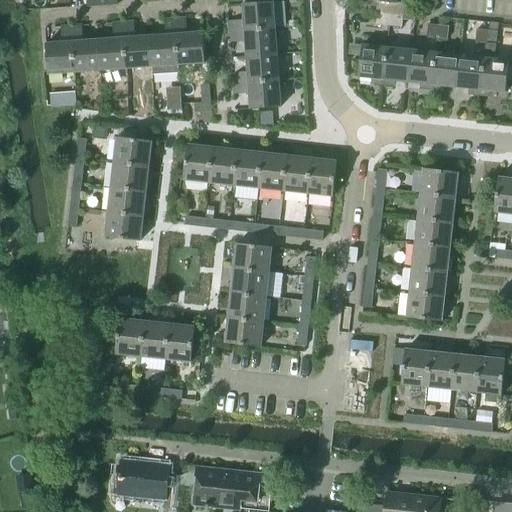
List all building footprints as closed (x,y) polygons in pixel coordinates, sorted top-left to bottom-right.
[(364,0),(378,2),(376,13),(389,15),(402,16),(404,3),(394,2),(394,0),(364,0)] [(229,21),(230,32),(275,29),(273,2),(243,4),(245,20),(229,21)] [(376,13),(375,25),(388,26),(389,15),(376,13)] [(389,15),(388,26),(401,28),(402,16),(389,15)] [(151,36),(153,67),(153,75),(179,73),(179,65),(175,18),(164,19),(165,35),(151,36)] [(175,18),(179,65),(205,63),(203,33),(187,34),(185,18),(175,18)] [(123,22),(127,69),(153,67),(151,36),(135,37),(133,21),(123,22)] [(98,40),(101,71),(127,69),(123,22),(113,22),(114,39),(98,40)] [(71,26),(75,73),(101,71),(98,40),(83,41),(82,25),(71,26)] [(426,37),(436,38),(438,26),(428,25),(426,37)] [(48,75),(75,73),(71,26),(61,27),(62,42),(46,44),(48,75)] [(438,26),(436,38),(447,40),(448,27),(438,26)] [(246,41),(247,57),(277,55),(275,29),(230,32),(230,42),(246,41)] [(475,30),(474,42),(484,44),(486,31),(475,30)] [(483,59),(479,98),(490,99),(491,93),(504,94),(507,64),(508,62),(494,60),(496,45),(495,45),(496,32),(486,31),(484,44),(486,44),(484,59),(483,59)] [(361,46),(357,78),(371,80),(370,86),(383,87),(387,49),(361,46)] [(387,49),(383,87),(394,88),(394,82),(408,84),(411,51),(387,49)] [(411,51),(408,84),(419,85),(419,91),(430,92),(435,54),(411,51)] [(435,54),(430,92),(442,94),(443,87),(455,89),(459,56),(435,54)] [(248,73),(233,74),(233,84),(279,81),(277,55),(247,57),(248,73)] [(459,56),(455,89),(467,90),(466,96),(479,98),(483,59),(459,56)] [(281,107),(279,81),(233,84),(234,95),(250,94),(251,110),(281,107)] [(75,93),(67,94),(68,106),(76,105),(75,93)] [(181,97),(168,98),(169,111),(182,110),(181,97)] [(202,105),(194,105),(195,114),(211,113),(211,105),(202,105)] [(272,114),(259,115),(260,127),(273,126),(272,114)] [(116,138),(114,163),(149,167),(152,142),(148,142),(149,129),(137,128),(135,140),(116,138)] [(78,139),(76,158),(84,159),(86,140),(78,139)] [(184,181),(209,184),(213,149),(188,146),(184,181)] [(213,149),(209,184),(234,187),(238,151),(213,149)] [(238,151),(234,187),(236,187),(235,199),(257,201),(259,189),(262,154),(238,151)] [(262,154),(259,189),(283,192),(287,157),(262,154)] [(287,157),(283,192),(308,195),(312,159),(287,157)] [(76,158),(73,178),(82,179),(84,159),(76,158)] [(312,159),(308,195),(333,198),(337,162),(312,159)] [(114,163),(111,188),(146,192),(149,167),(114,163)] [(377,169),(375,189),(384,190),(386,170),(377,169)] [(423,169),(420,195),(456,199),(458,173),(423,169)] [(511,179),(498,178),(494,214),(511,216),(511,179)] [(111,188),(108,213),(143,217),(146,192),(111,188)] [(72,189),(70,208),(79,209),(81,190),(72,189)] [(373,209),(382,210),(384,190),(375,189),(373,209)] [(420,195),(418,219),(453,223),(456,199),(420,195)] [(70,208),(68,228),(76,229),(79,209),(70,208)] [(108,213),(105,238),(140,242),(143,217),(108,213)] [(185,217),(185,223),(184,226),(204,228),(205,219),(185,217)] [(372,218),(370,238),(379,239),(381,219),(372,218)] [(205,219),(204,228),(224,230),(225,222),(205,219)] [(418,219),(415,244),(450,248),(453,223),(418,219)] [(234,223),(233,231),(253,234),(254,225),(234,223)] [(254,225),(253,234),(273,236),(274,227),(254,225)] [(284,228),(283,237),(303,239),(303,230),(284,228)] [(303,230),(303,239),(322,241),(323,234),(323,232),(303,230)] [(367,258),(376,259),(379,239),(370,238),(367,258)] [(237,244),(234,269),(269,273),(272,248),(237,244)] [(415,244),(412,269),(447,273),(450,248),(415,244)] [(511,251),(495,250),(494,259),(511,260),(511,251)] [(306,258),(304,278),(313,279),(315,259),(306,258)] [(366,268),(364,288),(373,289),(375,269),(366,268)] [(234,269),(231,294),(266,298),(269,273),(234,269)] [(412,269),(409,293),(445,297),(447,273),(412,269)] [(302,297),(311,298),(313,279),(304,278),(303,285),(302,297)] [(362,307),(364,307),(371,308),(373,289),(364,288),(362,307)] [(409,293),(407,319),(442,323),(445,297),(409,293)] [(231,294),(228,319),(264,323),(266,298),(231,294)] [(300,307),(298,327),(308,328),(310,308),(300,307)] [(228,319),(226,344),(261,348),(264,323),(228,319)] [(120,320),(116,355),(141,358),(145,322),(120,320)] [(145,322),(141,358),(166,360),(170,325),(145,322)] [(170,325),(166,360),(191,363),(195,328),(170,325)] [(296,346),(304,347),(306,347),(308,328),(298,327),(296,346)] [(405,350),(402,385),(427,388),(431,353),(405,350)] [(427,388),(425,402),(450,404),(452,390),(455,355),(431,353),(427,388)] [(455,355),(452,390),(476,393),(480,358),(455,355)] [(480,358),(476,393),(502,396),(505,361),(480,358)] [(113,383),(112,392),(132,394),(133,385),(113,383)] [(18,387),(5,389),(7,401),(19,399),(18,387)] [(144,387),(143,395),(162,397),(163,389),(144,387)] [(163,389),(162,397),(181,399),(182,391),(163,389)] [(453,421),(452,429),(472,431),(473,423),(467,422),(468,412),(456,411),(455,421),(453,421)] [(404,414),(403,422),(423,425),(424,416),(404,414)] [(424,416),(423,425),(443,427),(444,418),(424,416)] [(473,423),(472,431),(492,434),(493,425),(473,423)] [(121,462),(118,494),(119,494),(119,495),(166,500),(165,509),(177,510),(180,476),(169,475),(170,467),(121,462)] [(181,478),(180,487),(195,488),(194,504),(249,510),(248,511),(268,511),(271,490),(260,489),(261,477),(197,470),(197,472),(182,478),(181,478)] [(29,476),(17,478),(19,488),(31,486),(29,476)] [(364,505),(363,511),(437,511),(439,499),(386,492),(384,507),(364,505)]
